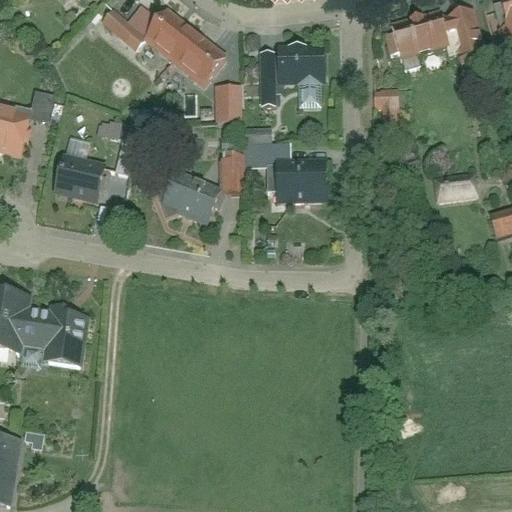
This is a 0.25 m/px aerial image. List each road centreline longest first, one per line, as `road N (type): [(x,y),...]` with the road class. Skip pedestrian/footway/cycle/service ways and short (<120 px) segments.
road 1 (residential): [(0,232),(243,279),(353,281),(359,8)]
road 2 (residential): [(203,0),(252,17),(359,8)]
